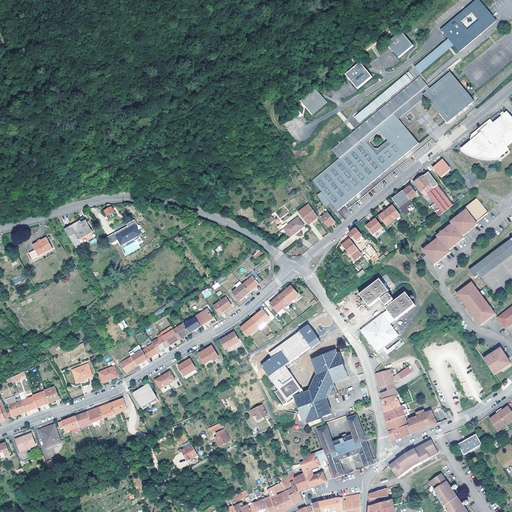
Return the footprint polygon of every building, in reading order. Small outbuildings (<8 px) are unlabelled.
[(453,45),(459,51),(496,21),(479,0),(477,0),(453,20),(441,30),(448,39),(453,45)] [(398,58),(413,46),(401,31),(386,43),(398,58)] [(453,45),(448,39),(415,66),(420,72),(453,45)] [(357,88),(372,76),(360,62),(345,74),(357,88)] [(354,115),(360,122),(382,104),(415,76),(413,74),(416,71),(413,67),(384,91),(383,90),(354,115)] [(318,195),(325,205),(330,202),(338,211),(345,205),(420,142),(404,123),(399,117),(425,97),(430,102),(447,124),(474,101),(450,72),(447,74),(444,71),(427,85),(420,76),(332,148),(340,157),(312,179),(322,191),(318,195)] [(299,99),(311,114),(326,102),(314,87),(299,99)] [(413,117),(430,102),(425,97),(399,117),(404,123),(413,117)] [(472,140),(464,147),(468,153),(471,151),(473,154),(475,152),(477,155),(482,151),(487,157),(490,155),(492,158),(499,152),(500,155),(507,149),(505,147),(511,141),(511,115),(508,110),(505,113),(494,122),(491,118),(472,133),(476,137),(472,140)] [(444,160),(434,168),(441,176),(451,169),(444,160)] [(428,193),(439,184),(430,172),(429,172),(415,182),(422,191),(423,192),(425,194),(423,196),(425,199),(430,195),(428,193)] [(454,204),(439,184),(428,193),(430,195),(425,199),(426,200),(439,216),(449,208),(454,204)] [(404,191),(411,200),(417,194),(411,186),(404,191)] [(414,204),(411,200),(404,191),(394,199),(400,207),(407,216),(411,213),(408,208),(414,204)] [(424,250),(434,264),(450,252),(449,250),(464,238),(463,236),(478,224),(477,222),(489,212),(483,205),(477,198),(465,208),(467,210),(452,222),(453,224),(438,236),(439,238),(424,250)] [(299,211),(307,223),(314,218),(315,220),(319,216),(311,205),(310,203),(299,211)] [(388,225),(395,220),(397,219),(397,220),(402,217),(393,206),(381,216),(387,223),(388,225)] [(330,227),(336,222),(328,213),(322,218),(330,227)] [(72,227),(79,240),(92,232),(86,222),(83,217),(78,220),(80,222),(72,227)] [(296,235),(295,234),(302,228),(305,226),(298,217),(285,228),(293,237),(296,235)] [(367,225),(374,234),(383,226),(376,217),(372,219),(373,220),(371,222),(367,225)] [(119,241),(122,246),(141,235),(136,226),(137,225),(135,221),(127,225),(129,229),(117,236),(115,233),(106,238),(111,245),(119,241)] [(357,240),(362,236),(356,228),(351,233),(357,240)] [(511,231),(505,236),(509,242),(471,271),(476,278),(479,275),(481,278),(482,277),(511,254),(511,231)] [(34,259),(53,248),(48,238),(34,246),(36,250),(30,253),(34,259)] [(356,259),(363,254),(356,246),(355,244),(351,239),(343,245),(352,256),(353,255),(356,259)] [(125,255),(140,248),(136,241),(122,247),(125,255)] [(259,249),(252,254),(255,259),(262,254),(259,249)] [(387,257),(385,255),(384,255),(380,258),(373,264),(375,266),(387,257)] [(363,269),(356,274),(359,278),(365,273),(363,269)] [(257,274),(244,285),(250,292),(263,281),(262,280),(257,274)] [(244,285),(241,281),(236,285),(238,288),(234,292),(240,300),(250,292),(244,285)] [(481,325),(496,314),(472,283),(458,294),(481,325)] [(289,304),(299,295),(292,286),(281,295),(271,304),(278,313),(289,304)] [(209,288),(201,292),(204,298),(212,295),(209,288)] [(215,306),(221,314),(232,306),(227,298),(215,306)] [(511,307),(499,318),(507,328),(511,324),(511,307)] [(196,317),(197,318),(201,325),(202,326),(214,319),(208,310),(196,317)] [(259,327),(270,318),(263,310),(253,319),(241,328),(248,336),(259,327)] [(400,335),(382,313),(361,330),(378,352),(400,335)] [(201,325),(197,318),(186,325),(191,333),(202,326),(201,325)] [(122,319),(117,322),(121,328),(126,325),(122,319)] [(191,333),(186,325),(185,324),(175,330),(180,339),(191,333)] [(180,339),(175,330),(164,337),(168,343),(170,346),(180,339)] [(222,341),(227,349),(240,341),(235,333),(222,341)] [(159,352),(170,346),(168,343),(164,337),(164,336),(153,343),(154,344),(156,348),(159,352)] [(402,339),(394,345),(397,349),(405,343),(402,339)] [(156,348),(154,344),(143,351),(147,357),(148,359),(159,352),(156,348)] [(200,356),(207,365),(219,358),(213,346),(205,351),(205,352),(200,356)] [(501,349),(485,359),(495,375),(511,364),(501,349)] [(148,360),(148,359),(147,357),(143,351),(138,354),(135,350),(130,353),(133,357),(138,366),(148,360)] [(296,397),(305,421),(308,420),(310,424),(322,419),(325,428),(328,427),(324,419),(333,415),(327,399),(330,398),(335,387),(334,383),(345,379),(349,377),(346,369),(340,354),(338,355),(336,351),(312,360),(318,376),(316,377),(311,390),(311,391),(296,397)] [(138,366),(133,357),(122,364),(127,372),(138,366)] [(180,367),(186,376),(197,369),(191,360),(180,367)] [(74,371),(78,382),(93,376),(89,365),(74,371)] [(409,366),(393,376),(397,382),(412,372),(409,366)] [(100,373),(104,383),(119,377),(115,367),(100,373)] [(391,369),(377,373),(381,388),(395,384),(391,369)] [(157,381),(165,393),(172,389),(169,384),(176,380),(170,372),(157,381)] [(135,394),(145,410),(160,401),(150,385),(135,394)] [(47,394),(50,403),(60,400),(56,388),(46,392),(47,394)] [(397,396),(397,397),(400,396),(399,393),(396,389),(382,394),(384,400),(394,397),(397,396)] [(39,407),(50,403),(47,394),(46,392),(34,396),(34,397),(35,398),(39,407)] [(384,400),(382,401),(383,404),(385,412),(401,406),(397,397),(397,396),(394,397),(384,400)] [(8,405),(10,405),(9,402),(15,400),(14,397),(6,400),(8,405)] [(35,398),(34,397),(22,401),(27,411),(27,412),(39,407),(35,398)] [(115,413),(115,414),(128,409),(124,399),(112,404),(115,413)] [(14,417),(27,412),(27,411),(22,401),(17,403),(15,400),(9,402),(10,405),(14,417)] [(410,407),(411,410),(417,408),(414,401),(409,403),(410,407)] [(112,404),(100,408),(104,419),(116,415),(115,414),(115,413),(112,404)] [(254,410),(259,419),(268,415),(263,405),(254,410)] [(406,416),(411,414),(409,411),(408,408),(406,405),(401,406),(385,412),(386,416),(388,423),(406,416)] [(0,422),(10,418),(8,413),(7,414),(4,407),(0,408),(0,422)] [(511,421),(511,410),(509,407),(504,410),(503,408),(498,412),(499,414),(494,417),(491,419),(494,422),(497,427),(499,430),(502,428),(511,421)] [(92,421),(93,423),(104,419),(100,408),(89,413),(92,421)] [(411,425),(409,426),(412,434),(426,429),(426,428),(439,424),(438,421),(437,421),(432,411),(409,420),(411,425)] [(93,423),(92,421),(89,413),(77,417),(81,428),(93,423)] [(328,427),(325,428),(318,430),(325,450),(304,458),(305,462),(301,464),(303,467),(304,470),(305,473),(312,488),(327,482),(323,473),(315,476),(312,469),(321,466),(320,462),(319,459),(327,455),(329,459),(336,478),(341,477),(346,475),(341,461),(361,453),(366,468),(376,464),(374,459),(367,441),(359,419),(358,416),(348,419),(354,434),(347,437),(343,438),(334,441),(329,426),(328,427)] [(409,426),(406,416),(388,423),(389,427),(389,429),(390,433),(409,426)] [(59,424),(61,430),(66,428),(67,431),(72,430),(74,433),(82,430),(81,429),(81,428),(77,417),(59,424)] [(221,431),(226,429),(222,422),(214,426),(214,428),(215,427),(217,430),(220,429),(221,431)] [(47,440),(44,441),(46,448),(57,443),(56,440),(60,439),(55,425),(43,430),(47,440)] [(412,434),(409,426),(390,433),(391,436),(393,442),(405,437),(412,434)] [(219,444),(220,446),(231,441),(226,433),(222,435),(220,433),(218,434),(219,436),(216,438),(219,444)] [(18,443),(22,451),(37,446),(32,434),(21,438),(22,441),(18,443)] [(458,445),(464,455),(483,445),(477,434),(458,445)] [(63,444),(60,439),(56,440),(57,443),(46,448),(47,449),(58,445),(58,446),(63,444)] [(395,460),(391,464),(401,474),(403,472),(412,464),(427,458),(430,457),(439,453),(433,439),(429,441),(413,447),(406,450),(403,453),(397,458),(395,460)] [(0,446),(0,458),(11,455),(6,444),(0,446)] [(186,458),(187,461),(199,455),(198,455),(194,446),(193,445),(182,451),(186,458)] [(431,459),(430,457),(427,458),(412,464),(414,465),(431,459)] [(414,465),(412,464),(403,472),(405,474),(414,465)] [(293,496),(297,504),(300,502),(303,501),(300,492),(295,478),(296,478),(293,471),(287,474),(288,475),(289,478),(293,487),(293,489),(296,494),(293,496)] [(470,511),(469,510),(468,506),(467,504),(458,490),(457,488),(454,482),(449,472),(435,479),(438,483),(440,487),(443,493),(449,504),(453,511),(470,511)] [(295,478),(300,492),(306,490),(312,488),(305,473),(296,478),(295,478)] [(286,490),(287,489),(293,487),(289,478),(288,475),(282,477),(281,478),(283,483),(286,490)] [(271,496),(278,511),(282,511),(285,511),(278,496),(277,494),(282,491),(279,485),(271,488),(269,490),(268,490),(269,493),(271,496)] [(268,508),(269,511),(278,511),(271,496),(269,493),(268,490),(269,490),(267,487),(260,489),(263,494),(265,493),(268,498),(264,500),(268,508)] [(447,505),(449,504),(443,493),(440,487),(438,489),(447,505)] [(284,498),(289,508),(292,507),(297,504),(293,496),(296,494),(293,489),(289,491),(291,494),(284,498)] [(375,505),(381,503),(380,498),(389,497),(387,489),(376,492),(371,494),(371,497),(370,507),(375,505)] [(236,496),(230,499),(232,504),(236,502),(240,500),(249,496),(249,495),(247,490),(236,495),(236,496)] [(288,492),(278,496),(285,511),(286,510),(289,508),(284,498),(291,494),(289,491),(288,492)] [(361,511),(361,500),(360,495),(350,497),(347,497),(347,502),(343,503),(344,511),(361,511)] [(337,511),(344,511),(343,503),(342,501),(344,500),(343,498),(338,499),(335,499),(337,510),(338,511),(337,511)] [(337,510),(335,499),(331,500),(322,503),(320,503),(322,511),(336,511),(338,511),(337,510)] [(264,500),(258,503),(254,504),(257,510),(260,509),(261,511),(269,511),(268,508),(264,500)] [(387,509),(395,507),(394,503),(393,500),(385,502),(387,509)] [(369,511),(375,511),(387,509),(385,502),(381,503),(375,505),(370,507),(370,510),(369,511)] [(322,511),(320,503),(316,504),(314,505),(316,511),(322,511)]
